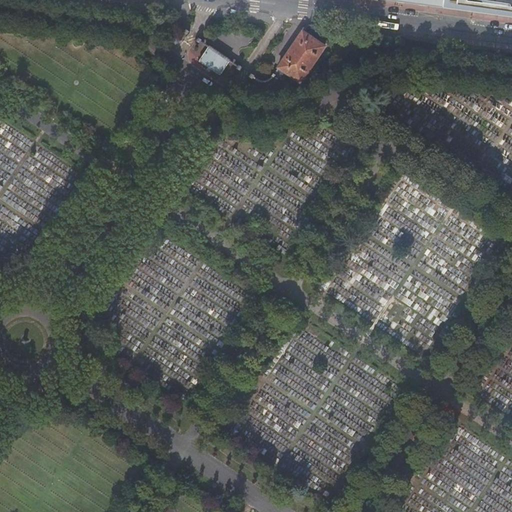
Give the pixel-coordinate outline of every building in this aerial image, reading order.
[(511,0),(443,0),(443,6),(511,15),(511,0)] [(290,48),(278,66),(300,81),(325,45),(302,30),(290,48)] [(411,43),(411,38),(396,35),(395,44),(410,47),(411,43)] [(229,58),(209,44),(199,58),(220,72),(229,58)] [(251,84),(246,81),(243,87),(248,90),(251,84)] [(140,121),(128,139),(134,143),(145,126),(140,121)] [(458,446),(458,451),(461,451),(461,456),(468,456),(468,448),(473,448),(473,440),(462,441),(462,446),(458,446)]
